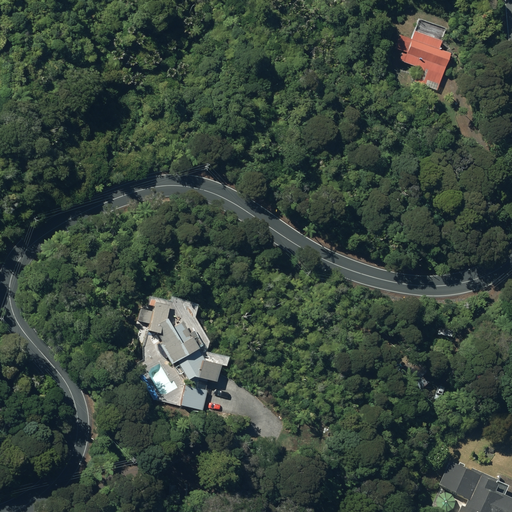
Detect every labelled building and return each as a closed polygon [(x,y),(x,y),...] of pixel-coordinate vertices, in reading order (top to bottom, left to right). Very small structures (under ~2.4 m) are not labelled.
[(414,81),(437,89),(450,53),(438,49),(442,41),(414,31),(411,39),(399,35),(395,49),(402,51),(399,60),(419,67),(414,81)] [(150,302),(148,310),(138,308),(135,320),(146,323),(143,331),(154,334),(158,341),(155,343),(167,364),(173,360),(184,379),(189,376),(204,380),(212,381),(216,364),(200,360),(187,338),(193,336),(189,329),(184,332),(177,321),(167,327),(161,318),(164,305),(150,302)] [(202,390),(190,387),(180,385),(176,404),(198,409),(202,390)] [(267,424),(268,425),(279,436),(286,429),(274,417),(267,424)] [(496,488),(495,487),(498,481),(471,469),(469,475),(450,466),(452,462),(447,459),(441,471),(446,474),(439,489),(468,502),(464,509),(461,508),(458,511),(511,511),(511,503),(493,495),(496,488)]
